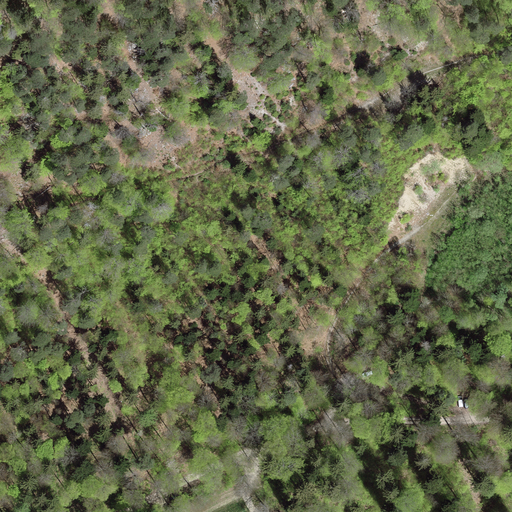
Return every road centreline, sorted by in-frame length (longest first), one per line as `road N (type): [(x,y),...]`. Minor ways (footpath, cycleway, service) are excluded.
road 1 (track): [(471,413),(349,388),(275,443)]
road 2 (track): [(349,388),(327,358),(335,318),(372,264),(422,229)]
road 3 (track): [(275,443),(388,415),(471,413)]
road 4 (track): [(363,104),(432,69),(511,51)]
road 5 (track): [(246,454),(126,511)]
